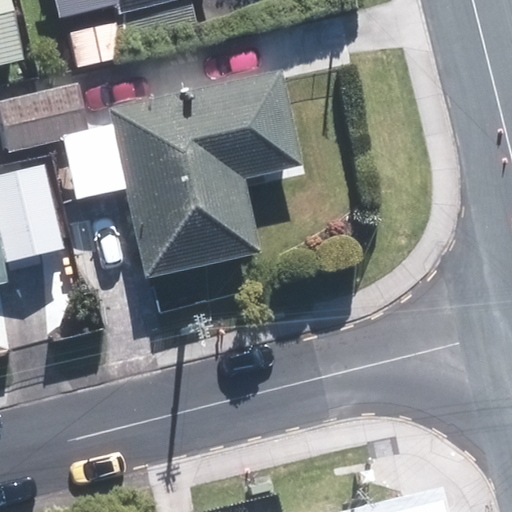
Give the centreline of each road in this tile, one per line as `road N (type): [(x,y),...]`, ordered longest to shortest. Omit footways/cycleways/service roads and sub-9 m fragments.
road 1 (residential): [(0,459),(511,335)]
road 2 (residential): [(469,0),(511,171)]
